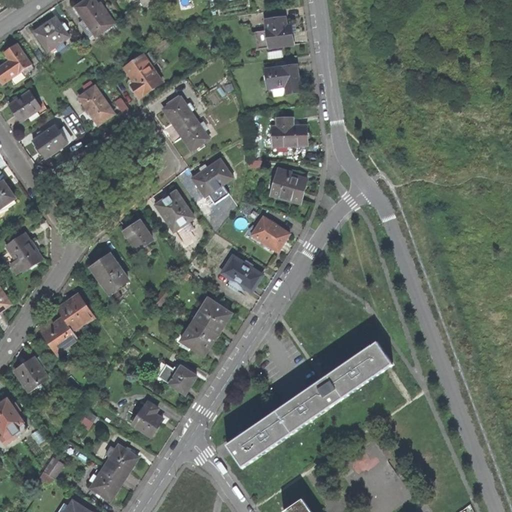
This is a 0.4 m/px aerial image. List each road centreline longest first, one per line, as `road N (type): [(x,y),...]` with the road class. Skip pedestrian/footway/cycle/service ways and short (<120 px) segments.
road 1 (residential): [(495,511),(382,201),(368,184)]
road 2 (residential): [(69,260),(173,163),(140,123),(38,188)]
road 3 (residential): [(368,184),(324,229),(190,439)]
road 4 (residential): [(321,0),(343,158),(368,184)]
road 5 (residential): [(0,359),(69,260)]
